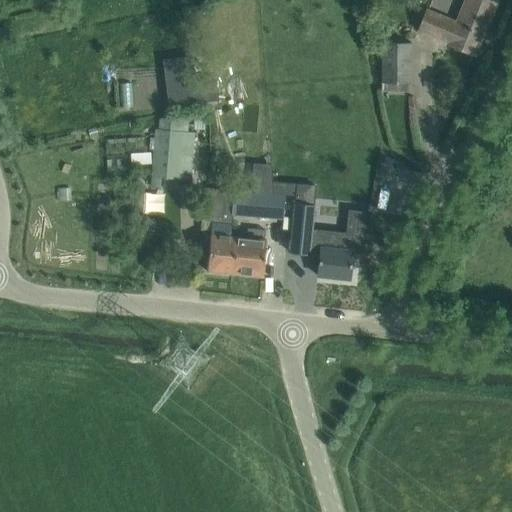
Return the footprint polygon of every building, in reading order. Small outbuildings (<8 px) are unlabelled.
[(495,4),(485,0),(466,0),(457,23),(428,11),(420,31),(449,43),(449,44),(475,54),(495,4)] [(391,38),(382,38),(382,92),(412,92),(412,83),(412,43),(391,43),(391,38)] [(208,80),(168,82),(169,101),(209,100),(208,80)] [(205,128),(205,110),(205,108),(193,108),(193,128),(205,128)] [(191,176),(195,136),(195,133),(187,133),(159,130),(156,130),(156,133),(152,173),(152,176),(160,177),(191,180),(191,176)] [(123,156),(145,155),(144,137),(108,138),(109,169),(124,168),(123,156)] [(314,149),(285,150),(286,180),(315,179),(314,149)] [(234,211),(233,216),(283,220),(285,192),(273,191),(271,191),(270,166),(255,165),(253,193),(236,192),(234,211)] [(316,186),(273,181),(273,191),(285,192),(296,193),(290,252),(310,254),(315,206),(313,206),(316,186)] [(70,188),(57,189),(58,201),(71,200),(70,188)] [(211,234),(207,271),(208,271),(208,270),(233,273),(237,237),(231,236),(234,211),(236,192),(228,191),(211,189),(208,220),(213,221),(212,234),(211,234)] [(320,248),(318,275),(351,279),(353,252),(364,253),(368,211),(344,209),(340,250),(320,248)] [(237,237),(233,273),(263,276),(265,257),(267,240),(264,240),(265,231),(248,229),(247,238),(237,237)]
